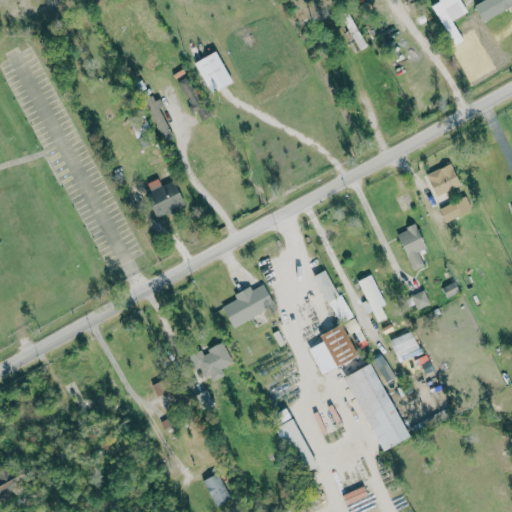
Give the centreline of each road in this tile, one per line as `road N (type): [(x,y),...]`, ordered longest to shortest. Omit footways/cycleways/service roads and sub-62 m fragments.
road 1 (residential): [(0,369),(511,84)]
road 2 (residential): [(285,211),(325,298),(324,368),(399,511)]
